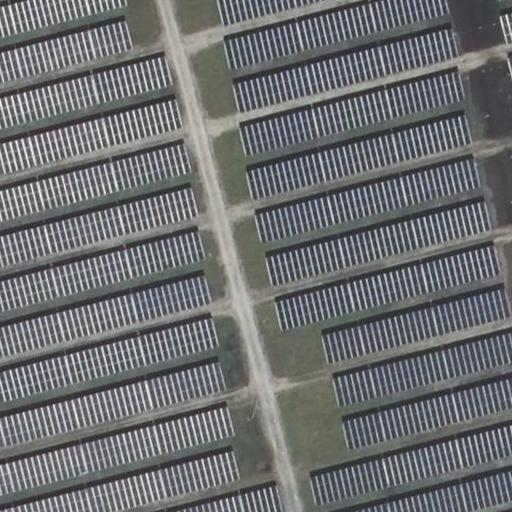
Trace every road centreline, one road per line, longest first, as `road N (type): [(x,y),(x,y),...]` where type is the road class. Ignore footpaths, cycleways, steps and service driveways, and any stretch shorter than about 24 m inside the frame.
road 1 (track): [(295,511),(162,0)]
road 2 (track): [(0,363),(511,232)]
road 3 (track): [(0,182),(511,51)]
road 4 (track): [(511,143),(0,274)]
road 5 (track): [(0,455),(511,324)]
road 6 (track): [(511,417),(145,511)]
road 7 (track): [(353,0),(0,90)]
